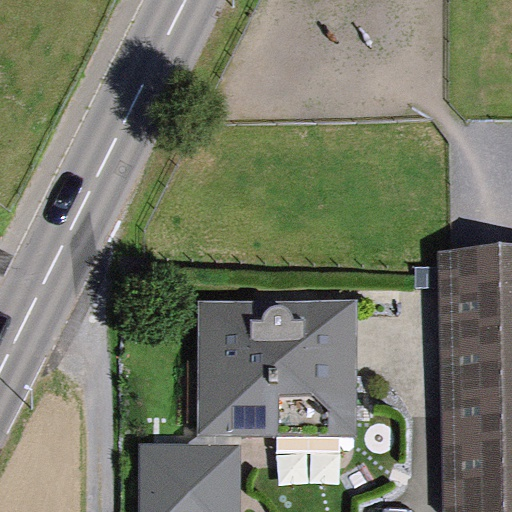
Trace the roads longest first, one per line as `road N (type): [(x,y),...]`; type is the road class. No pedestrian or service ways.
road 1 (primary): [(0,357),(177,0)]
road 2 (track): [(30,295),(94,353),(94,511)]
